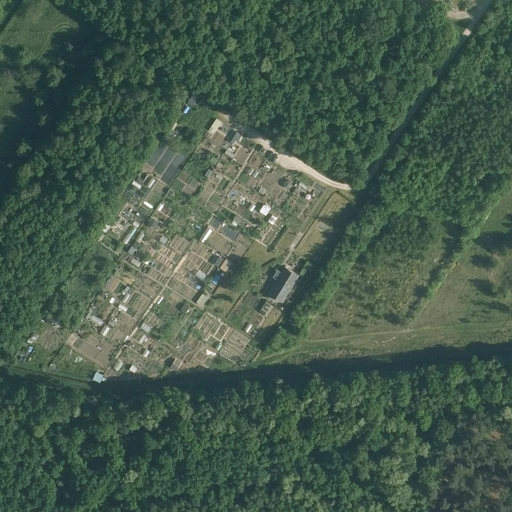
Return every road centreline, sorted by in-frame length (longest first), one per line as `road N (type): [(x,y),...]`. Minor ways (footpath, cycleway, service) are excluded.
road 1 (unknown): [(0,371),(97,393),(130,392),(511,352)]
road 2 (unclassified): [(364,192),(494,0)]
road 3 (track): [(364,192),(343,190),(192,81)]
